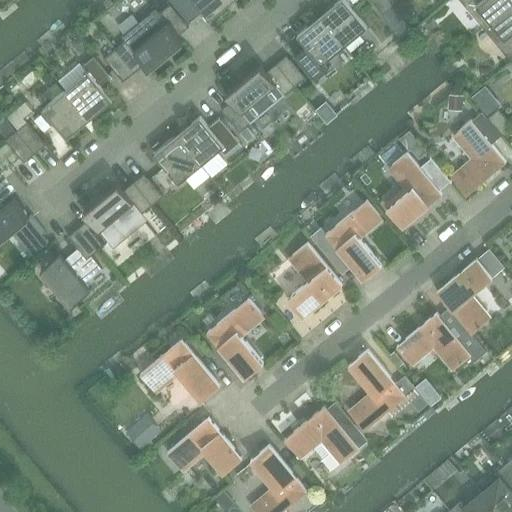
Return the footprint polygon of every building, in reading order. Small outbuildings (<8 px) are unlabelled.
[(232,1),(231,0),(173,0),(190,21),(202,11),(210,20),(218,13),(232,1)] [(335,6),(321,17),(350,51),(345,45),(358,34),(358,35),(368,27),(344,0),(340,0),(334,5),(335,6)] [(394,6),(389,0),(370,0),(383,15),(394,6)] [(483,27),(483,28),(511,3),(511,0),(460,0),(465,5),(467,4),(485,25),(483,27)] [(160,14),(168,23),(179,35),(189,27),(186,23),(186,22),(171,3),(158,13),(159,14),(160,14)] [(501,50),(511,61),(511,60),(511,3),(483,28),(484,28),(485,26),(503,48),(501,50)] [(350,51),(321,17),(308,28),(307,28),(297,36),(306,46),(295,56),(317,83),(318,82),(316,79),(329,69),(324,63),(331,58),(331,57),(344,46),(349,52),(350,51)] [(380,50),(395,38),(382,22),(367,33),(380,50)] [(126,40),(115,50),(134,72),(144,64),(149,70),(154,66),(168,54),(168,55),(184,42),(179,35),(168,23),(149,38),(150,39),(137,49),(137,48),(134,51),(126,42),(127,41),(126,40)] [(134,72),(115,50),(103,59),(119,78),(120,78),(123,82),(134,72)] [(287,55),(276,64),(295,87),(306,78),(291,59),(290,59),(287,55)] [(62,84),(61,84),(89,119),(103,108),(103,109),(113,100),(99,83),(109,74),(94,56),(82,65),(88,72),(66,90),(62,84)] [(227,94),(232,101),(242,113),(243,113),(260,98),(272,88),(273,88),(276,85),(284,95),(283,95),(284,96),(295,87),(276,64),(266,72),(261,66),(256,70),(256,71),(242,82),(227,94)] [(89,119),(61,84),(61,85),(65,90),(43,109),(67,138),(76,131),(89,119)] [(242,113),(232,101),(221,110),(225,113),(224,114),(240,133),(252,123),(251,122),(243,113),(242,113)] [(511,124),(499,108),(487,118),(501,135),(502,135),(511,127),(511,124)] [(192,124),(178,136),(206,170),(207,170),(202,164),(215,153),(216,153),(220,150),(225,155),(239,143),(241,146),(242,145),(220,118),(209,127),(200,116),(191,124),(192,124)] [(501,135),(487,118),(477,126),(472,120),(456,133),(475,156),(451,176),(466,195),(506,161),(491,143),(501,135)] [(28,121),(16,130),(35,154),(46,145),(43,141),(28,121)] [(35,154),(16,130),(5,139),(21,159),(21,158),(24,162),(35,154)] [(206,170),(178,136),(165,147),(164,146),(155,154),(179,184),(188,176),(201,165),(206,171),(206,170)] [(151,147),(135,154),(141,168),(157,161),(151,147)] [(387,208),(402,227),(442,194),(408,152),(392,165),(412,188),(387,208)] [(144,173),(134,182),(153,205),(164,196),(148,177),(147,177),(144,173)] [(84,213),(89,219),(108,242),(109,241),(109,240),(108,241),(100,231),(118,217),(117,216),(130,206),(133,204),(141,213),(141,214),(141,215),(153,205),(134,182),(124,191),(118,184),(113,188),(114,189),(100,200),(99,200),(84,213)] [(0,209),(0,241),(30,218),(14,198),(0,209)] [(326,234),(364,280),(382,264),(357,234),(380,215),(367,199),(326,234)] [(108,242),(89,219),(79,227),(98,250),(108,242)] [(98,250),(79,227),(68,236),(72,240),(71,241),(80,251),(87,260),(92,256),(98,250)] [(287,299),(302,317),(343,284),(308,242),(293,255),(312,278),(287,299)] [(41,269),(72,305),(91,289),(86,283),(103,269),(92,256),(87,260),(80,251),(68,261),(61,253),(41,269)] [(438,291),(472,333),(487,320),(468,297),(493,277),(478,258),(438,291)] [(207,332),(245,378),(264,363),(238,332),(261,313),(249,298),(207,332)] [(437,344),(456,367),(471,354),(437,313),(397,346),(412,364),(437,344)] [(182,339),(140,374),(153,389),(176,370),(201,401),(220,385),(182,339)] [(352,414),(364,430),(406,395),(368,349),(349,365),(375,395),(352,414)] [(300,458),(314,446),(332,469),(343,460),(344,460),(359,448),(325,406),(285,439),(300,458)] [(154,443),(171,433),(158,413),(141,423),(154,443)] [(203,448),(224,473),(242,458),(209,417),(167,452),(180,467),(203,448)] [(253,510),(255,511),(281,511),(307,490),(269,445),(251,460),(276,491),(253,510)] [(499,479),(482,493),(497,511),(511,511),(511,473),(505,465),(495,474),(499,479)] [(460,502),(450,511),(451,511),(497,511),(482,493),(465,507),(460,502)]
